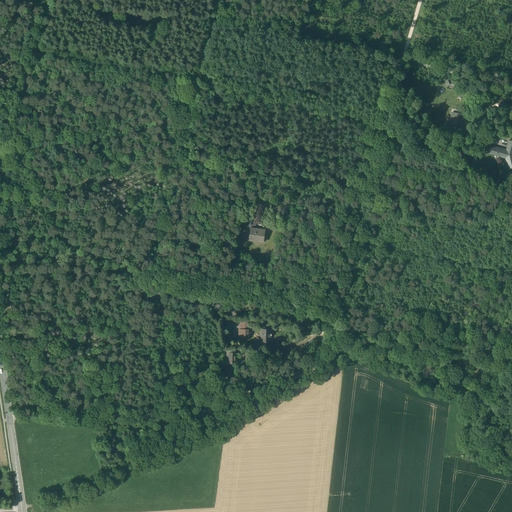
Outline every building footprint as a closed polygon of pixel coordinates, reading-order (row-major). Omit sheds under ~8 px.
[(460,114),(454,113),(453,113),(452,116),(452,117),(452,118),(450,119),(451,121),(451,124),(450,124),(449,126),(450,127),(451,127),(450,129),(447,131),(449,134),(455,135),(456,132),(461,133),(460,136),(464,137),(465,131),(457,129),(460,114)] [(496,148),(488,146),(486,153),(504,158),(505,156),(509,157),(511,149),(507,148),(506,150),(502,149),(501,151),(496,149),(496,148)] [(265,230),(250,228),(250,229),(249,240),(263,243),(265,230)] [(241,330),(248,330),(248,323),(251,323),(251,320),(241,320),(241,330)] [(271,328),(262,328),(262,342),(271,342),(271,328)] [(248,330),(239,330),(239,337),(242,337),(242,339),(248,339),(248,330)]
